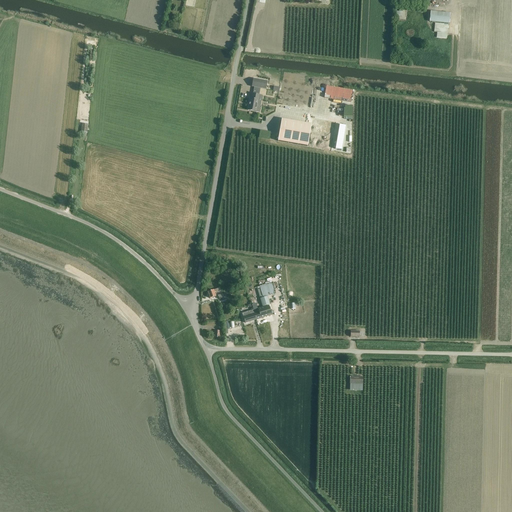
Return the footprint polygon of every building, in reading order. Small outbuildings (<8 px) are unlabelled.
[(449,24),(451,13),(430,11),(429,22),(449,24)] [(435,23),(434,32),(447,34),(448,25),(435,23)] [(252,87),(260,88),(266,89),(267,81),(253,79),(252,87)] [(259,95),(252,94),(251,99),(250,99),(248,110),(256,112),(257,105),(260,106),(262,96),(259,95)] [(278,141),(308,147),(311,125),(281,119),(278,141)] [(335,148),(341,149),(345,125),(339,124),(335,148)] [(215,294),(219,292),(218,289),(214,290),(208,292),(210,299),(216,297),(215,294)] [(260,299),(263,307),(270,304),(268,297),(260,299)] [(269,306),(253,311),(255,316),(254,317),(255,320),(256,320),(272,315),(269,306)] [(253,310),(242,314),(244,318),(243,318),(245,323),(250,322),(255,320),(254,317),(255,316),(253,311),(253,310)] [(350,384),(350,391),(363,391),(363,384),(362,384),(363,377),(350,377),(350,384)]
